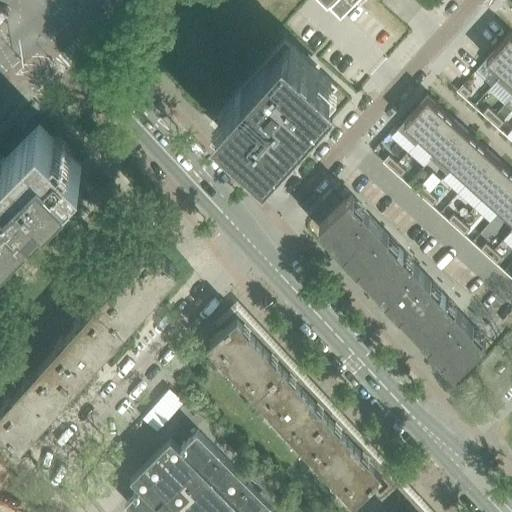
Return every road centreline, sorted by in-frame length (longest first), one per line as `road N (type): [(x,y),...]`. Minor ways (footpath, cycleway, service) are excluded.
road 1 (residential): [(253,240),(75,435),(46,478),(63,511)]
road 2 (residential): [(473,0),(253,240)]
road 3 (residential): [(253,240),(41,12)]
road 4 (residential): [(444,446),(253,240)]
